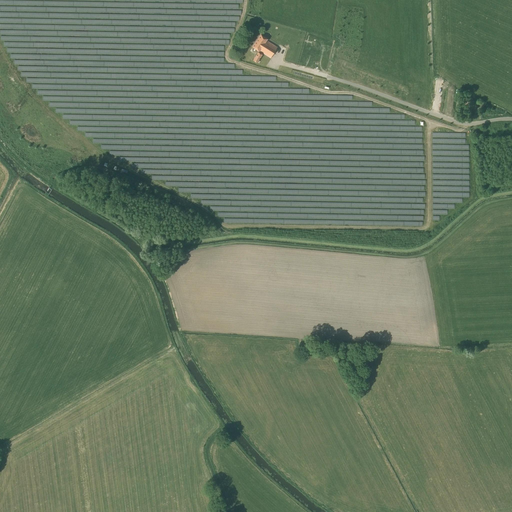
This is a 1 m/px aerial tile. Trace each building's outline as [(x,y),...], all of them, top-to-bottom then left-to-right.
[(266,64),(277,48),(266,41),(267,39),(261,35),(252,47),(258,52),(253,60),(257,63),(259,60),(266,64)] [(313,53),(314,45),(300,43),(299,47),(296,46),(297,42),(291,41),(290,50),(307,53),(308,52),(313,53)] [(312,67),(314,55),(287,50),(285,62),(312,67)] [(280,83),(313,90),(315,79),(313,78),(314,74),(284,67),(282,72),(281,72),(280,74),(287,75),(286,79),(281,78),(280,83)] [(278,87),(280,77),(260,74),(258,84),(278,87)] [(350,98),(353,87),(341,84),(341,87),(336,86),(333,98),(346,101),(345,103),(350,104),(352,98),(350,98)] [(321,122),(346,127),(350,104),(326,99),(321,122)] [(395,116),(397,109),(384,104),(382,111),(395,116)]
